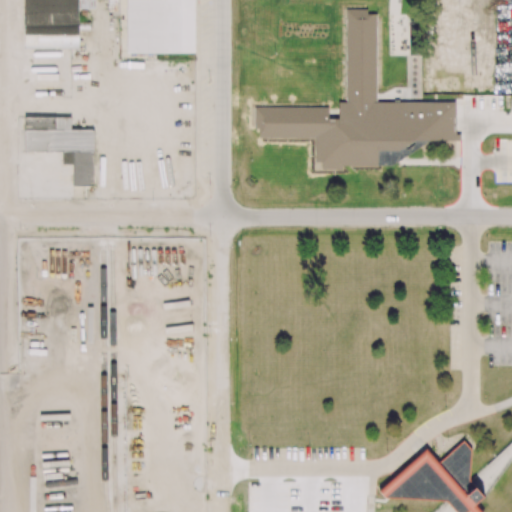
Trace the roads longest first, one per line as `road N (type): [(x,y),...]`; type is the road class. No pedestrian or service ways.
road 1 (residential): [(3,511),(0,0)]
road 2 (residential): [(223,511),(221,0)]
road 3 (residential): [(0,216),(511,216)]
